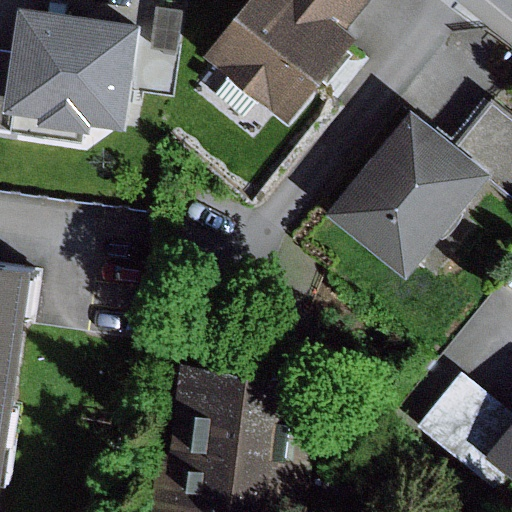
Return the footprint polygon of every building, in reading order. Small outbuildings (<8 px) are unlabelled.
[(20,49),(0,46),(0,126),(15,128),(18,107),(44,111),(43,118),(88,125),(95,126),(96,116),(130,121),(146,18),(27,0),(20,49)] [(369,0),(247,0),(208,49),(223,61),(202,86),(273,143),(326,77),(332,81),(356,50),(351,46),(364,31),(352,22),(369,0)] [(418,101),(331,208),(413,274),(491,178),(511,195),(511,106),(497,95),(462,137),(418,101)] [(18,107),(15,128),(86,139),(88,125),(43,118),(44,111),(18,107)] [(0,511),(6,511),(45,259),(0,252),(0,511)] [(327,378),(191,363),(180,458),(165,456),(158,511),(300,511),(305,471),(317,473),(327,378)] [(511,404),(466,367),(421,422),(498,483),(511,465),(511,404)]
